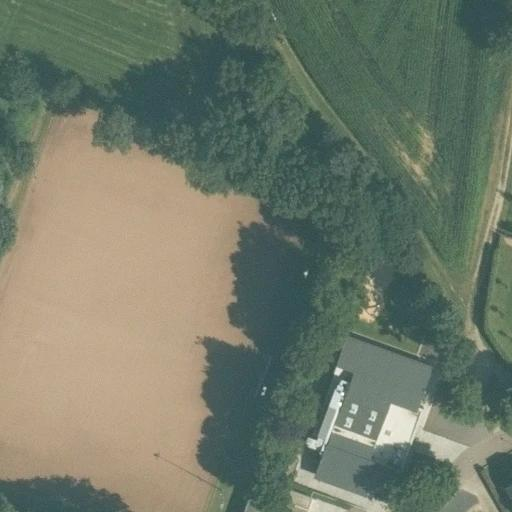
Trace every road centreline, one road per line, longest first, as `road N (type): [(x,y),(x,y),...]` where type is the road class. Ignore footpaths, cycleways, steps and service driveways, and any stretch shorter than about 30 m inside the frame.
road 1 (track): [(474,329),(254,0)]
road 2 (track): [(511,376),(490,359),(474,329),(511,101)]
road 3 (residential): [(511,447),(403,511)]
